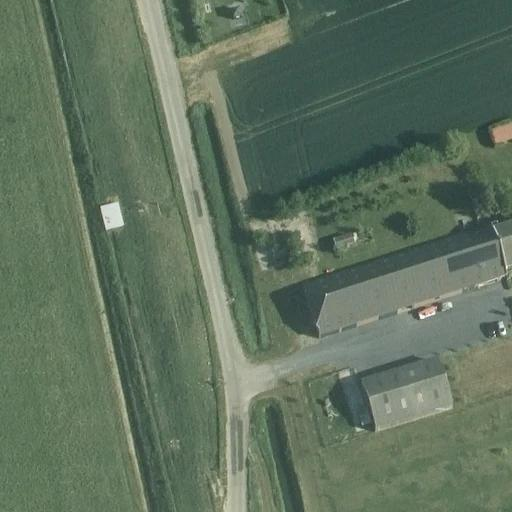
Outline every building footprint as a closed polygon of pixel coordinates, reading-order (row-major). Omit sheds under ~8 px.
[(239,12),(230,14),(232,23),(241,21),(239,12)] [(511,114),(489,123),(494,139),(511,132),(511,114)] [(442,168),(403,182),(408,198),(447,184),(442,168)] [(319,341),(505,280),(503,274),(511,271),(511,232),(498,238),(496,232),(491,234),(490,231),(302,292),(319,341)] [(351,238),(333,244),(336,253),(354,247),(351,238)] [(372,352),(359,355),(362,371),(376,368),(372,352)] [(451,410),(436,364),(360,388),(369,416),(373,428),(375,434),(451,410)] [(369,416),(357,420),(360,432),(373,428),(369,416)]
